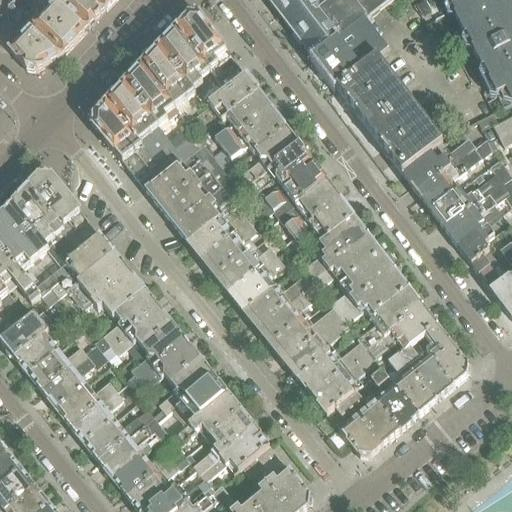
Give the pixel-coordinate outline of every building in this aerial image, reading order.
[(106,15),(90,0),(52,0),(51,2),(87,36),(106,15)] [(120,0),(90,0),(106,15),(120,0)] [(369,21),(395,1),(393,0),(332,0),(319,11),(311,0),(264,0),(314,64),(315,65),(370,23),(369,21)] [(443,0),(450,12),(473,0),(443,0)] [(511,5),(509,1),(511,0),(473,0),(450,12),(468,47),(511,24),(511,5)] [(61,64),(87,36),(51,2),(49,4),(54,9),(10,56),(26,73),(26,74),(38,76),(60,63),(61,64)] [(431,16),(425,4),(416,9),(420,17),(421,16),(423,20),(431,16)] [(246,81),(200,21),(199,21),(189,21),(177,33),(210,77),(226,97),(246,81)] [(388,56),(370,32),(374,28),(370,23),(315,65),(320,72),(320,71),(332,86),(331,87),(332,87),(338,82),(342,88),(376,61),(378,64),(388,56)] [(511,68),(511,24),(468,47),(486,82),(511,68)] [(210,77),(177,33),(160,52),(192,93),(202,85),(201,84),(210,77)] [(192,93),(160,52),(143,70),(175,111),(194,96),(192,93)] [(423,123),(378,64),(376,61),(342,88),(338,82),(332,87),(337,94),(349,110),(358,122),(358,121),(383,153),(423,123)] [(511,108),(511,68),(486,82),(497,101),(506,96),(511,108)] [(175,111),(143,70),(125,89),(159,131),(169,124),(178,116),(174,111),(175,111)] [(222,127),(225,125),(259,98),(246,81),(226,97),(209,110),(221,126),(222,127)] [(159,131),(125,89),(107,108),(152,163),(171,146),(159,131)] [(224,154),(273,116),(259,98),(225,125),(230,132),(216,143),(224,154)] [(168,179),(204,151),(210,146),(205,139),(196,146),(186,134),(171,146),(152,163),(107,108),(95,121),(95,131),(95,132),(96,133),(103,141),(103,142),(140,187),(146,196),(168,179)] [(255,158),(286,134),(273,116),(224,154),(232,164),(246,153),(252,160),(255,158)] [(511,121),(493,131),(499,142),(511,135),(511,121)] [(431,158),(443,150),(423,123),(383,153),(382,153),(391,165),(392,165),(403,180),(432,159),(431,158)] [(251,190),(300,152),(286,134),(255,158),(260,165),(242,179),(251,190)] [(511,135),(499,142),(504,152),(511,148),(511,135)] [(451,173),(448,169),(453,165),(456,169),(476,153),(468,143),(438,167),(432,159),(403,180),(417,199),(451,173)] [(457,185),(492,156),(487,144),(476,153),(456,169),(460,174),(455,178),(451,173),(417,199),(431,217),(459,195),(454,187),(457,185)] [(161,214),(219,168),(204,151),(168,179),(146,196),(161,214)] [(282,193),(314,170),(300,152),(251,190),(258,199),(276,186),(282,193)] [(445,236),(504,189),(511,182),(511,181),(501,165),(490,173),(496,180),(490,185),(466,203),(459,195),(431,217),(445,236)] [(175,231),(232,185),(219,168),(161,214),(175,231)] [(296,212),(327,187),(314,170),(282,193),(265,205),(271,213),(268,216),(262,209),(255,213),(258,216),(257,217),(260,220),(263,224),(270,233),(280,225),(280,224),(291,214),(285,207),(290,204),(295,211),(296,212)] [(100,241),(51,180),(40,179),(29,192),(70,242),(78,237),(81,241),(73,247),(81,256),(100,241)] [(511,183),(504,189),(445,236),(459,253),(486,232),(487,231),(481,222),(505,203),(511,213),(511,212),(511,183)] [(240,197),(241,196),(232,185),(175,231),(189,248),(230,216),(237,210),(232,204),(235,202),(240,208),(246,204),(240,197)] [(294,243),(342,207),(327,187),(296,212),(295,211),(291,214),(280,224),(280,225),(285,231),(275,239),(284,251),(294,243)] [(70,242),(29,192),(0,222),(0,249),(22,276),(48,255),(62,272),(81,256),(73,247),(70,242)] [(323,247),(355,223),(342,207),(294,243),(301,253),(318,241),(323,246),(323,247)] [(511,228),(511,214),(503,220),(510,230),(511,228)] [(203,266),(260,220),(257,217),(247,224),(243,218),(236,223),(230,216),(189,248),(203,266)] [(248,258),(242,251),(258,238),(253,232),(263,224),(260,220),(203,266),(217,283),(248,258)] [(311,285),(368,241),(355,223),(323,247),(323,246),(320,249),(326,257),(303,275),(306,279),(311,285)] [(511,284),(511,282),(509,281),(490,256),(485,250),(489,247),(488,245),(493,241),(486,232),(459,253),(479,279),(492,296),(492,297),(511,322),(511,284)] [(68,297),(115,258),(100,241),(81,256),(62,272),(36,293),(42,300),(41,301),(50,312),(68,297)] [(341,291),(382,259),(368,241),(311,285),(315,289),(319,294),(334,282),(341,291)] [(511,249),(511,247),(501,255),(511,268),(511,281),(511,282),(511,284),(511,249)] [(22,276),(0,249),(0,284),(5,290),(13,284),(32,308),(41,301),(42,300),(36,293),(22,276)] [(230,300),(278,262),(270,253),(255,266),(248,258),(217,283),(230,300)] [(145,296),(115,258),(68,297),(80,313),(86,315),(94,309),(98,315),(104,310),(113,322),(116,320),(145,296)] [(338,320),(395,276),(382,259),(341,291),(346,298),(330,311),(333,313),(338,320)] [(276,292),(270,285),(286,272),(278,262),(230,300),(244,317),(276,292)] [(371,324),(409,294),(395,276),(338,320),(341,323),(347,330),(365,316),(371,324)] [(258,334),(315,289),(311,285),(306,279),(282,298),(277,291),(276,292),(244,317),(258,334)] [(5,290),(0,284),(0,306),(9,317),(19,309),(4,291),(5,290)] [(304,324),(299,318),(323,299),(319,294),(315,289),(258,334),(272,351),(304,324)] [(367,355),(423,312),(409,294),(371,324),(376,332),(358,345),(360,348),(367,355)] [(112,352),(159,313),(145,296),(116,320),(122,328),(104,342),(104,343),(96,349),(99,354),(103,359),(104,358),(103,357),(111,351),(112,352)] [(0,306),(0,345),(1,346),(20,331),(16,326),(9,317),(0,306)] [(425,340),(437,330),(423,312),(367,355),(369,358),(376,365),(398,347),(403,355),(410,351),(425,340)] [(144,355),(173,330),(159,313),(112,352),(104,358),(103,359),(105,361),(114,371),(123,364),(120,360),(137,346),(144,355)] [(341,323),(338,320),(333,313),(310,331),(304,324),(272,351),(285,368),(341,323)] [(13,362),(55,331),(43,317),(41,319),(38,316),(30,323),(20,331),(1,346),(13,362)] [(25,318),(16,326),(20,331),(30,323),(25,318)] [(332,359),(327,352),(350,333),(347,330),(341,323),(285,368),(299,385),(332,359)] [(60,357),(54,349),(54,344),(56,345),(68,336),(60,327),(55,331),(13,362),(29,382),(60,357)] [(130,392),(186,347),(173,330),(144,355),(149,362),(132,376),(134,380),(126,387),(130,392)] [(468,371),(437,330),(425,340),(434,352),(428,357),(430,360),(455,391),(467,382),(468,371)] [(171,388),(200,364),(186,347),(130,392),(136,399),(144,393),(147,396),(165,381),(171,388)] [(369,358),(367,355),(360,348),(338,366),(332,359),(299,385),(313,403),(369,358)] [(455,391),(430,360),(422,366),(410,351),(403,355),(399,359),(437,406),(455,391)] [(43,399),(89,362),(81,353),(69,363),(68,367),(60,357),(29,382),(43,399)] [(83,385),(83,381),(84,381),(96,371),(95,369),(105,361),(103,359),(99,354),(89,362),(43,399),(57,416),(88,392),(83,385)] [(363,391),(358,384),(377,367),(375,365),(376,365),(369,358),(313,403),(327,420),(335,413),(346,405),(356,396),(363,391)] [(437,406),(399,359),(388,367),(401,383),(394,388),(420,421),(437,406)] [(158,427),(214,381),(200,364),(171,388),(177,397),(159,411),(162,415),(154,421),(156,423),(158,427)] [(420,421),(394,388),(382,374),(370,383),(380,395),(373,401),(401,436),(420,421)] [(171,444),(227,398),(214,381),(158,427),(168,441),(171,444)] [(71,434),(118,397),(123,393),(115,384),(111,388),(110,387),(97,397),(97,399),(94,400),(88,392),(57,416),(71,434)] [(401,436),(373,401),(365,408),(356,396),(346,405),(383,451),(401,436)] [(116,426),(111,419),(110,415),(113,415),(124,405),(124,404),(118,397),(71,434),(85,451),(116,426)] [(210,441),(241,416),(227,398),(171,444),(175,449),(183,458),(186,462),(199,452),(194,445),(186,451),(184,449),(203,432),(210,441)] [(383,451),(346,405),(335,413),(347,428),(339,435),(360,461),(371,462),(383,451)] [(99,469),(156,423),(154,421),(149,415),(138,423),(137,423),(129,429),(123,434),(116,426),(85,451),(99,469)] [(199,478),(256,433),(241,416),(210,441),(218,451),(198,468),(194,464),(203,456),(199,452),(186,462),(191,468),(194,471),(194,472),(197,475),(199,478)] [(139,455),(142,449),(155,438),(162,446),(168,441),(158,427),(156,423),(99,469),(113,486),(144,461),(139,455)] [(252,467),(270,452),(262,441),(256,433),(199,478),(208,487),(227,470),(235,480),(243,474),(252,467)] [(0,464),(8,458),(0,447),(0,464)] [(127,503),(173,466),(183,458),(175,449),(154,466),(153,468),(150,467),(144,461),(113,486),(127,503)] [(303,492),(287,472),(270,452),(252,467),(288,511),(309,511),(310,501),(303,492)] [(0,493),(22,475),(8,458),(0,464),(0,493)] [(151,511),(173,495),(167,489),(167,485),(169,485),(181,474),(182,475),(191,468),(186,462),(183,458),(173,466),(127,503),(134,511),(151,511)] [(288,511),(252,467),(243,474),(258,492),(249,501),(251,502),(258,511),(288,511)] [(0,511),(12,511),(36,493),(22,475),(0,493),(0,511)] [(188,511),(213,493),(208,487),(199,478),(197,475),(189,482),(196,491),(187,499),(179,490),(173,495),(151,511),(188,511)] [(258,511),(251,502),(239,511),(222,490),(215,496),(225,508),(227,511),(258,511)] [(48,511),(50,510),(36,493),(12,511),(48,511)] [(220,511),(225,508),(215,496),(213,493),(188,511),(220,511)]
